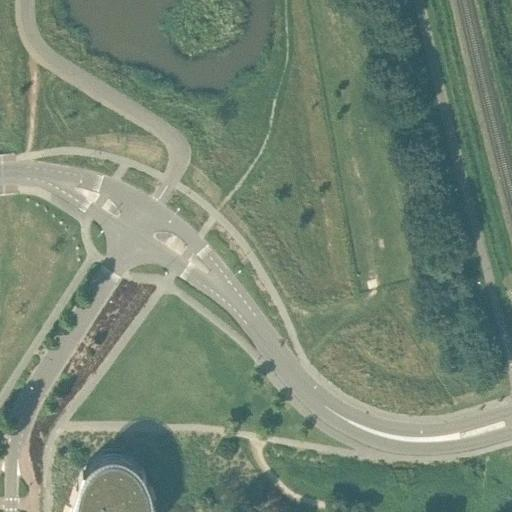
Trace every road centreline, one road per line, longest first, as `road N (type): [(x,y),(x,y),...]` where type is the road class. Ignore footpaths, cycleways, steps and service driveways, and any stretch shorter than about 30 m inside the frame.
road 1 (residential): [(133,239),(28,403),(12,455),(12,511)]
road 2 (tertiary): [(215,278),(328,410),(391,438),(436,441)]
